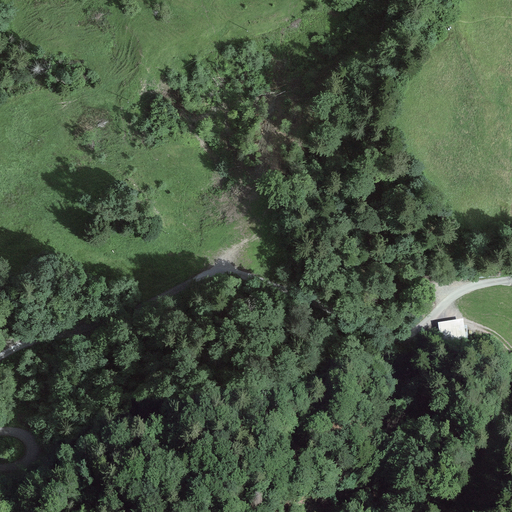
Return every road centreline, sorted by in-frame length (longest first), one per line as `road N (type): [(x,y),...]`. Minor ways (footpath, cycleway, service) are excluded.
road 1 (residential): [(171,293),(232,270),(404,338),(457,293),(511,278)]
road 2 (residential): [(171,293),(86,332),(0,356)]
road 3 (track): [(0,252),(171,293)]
